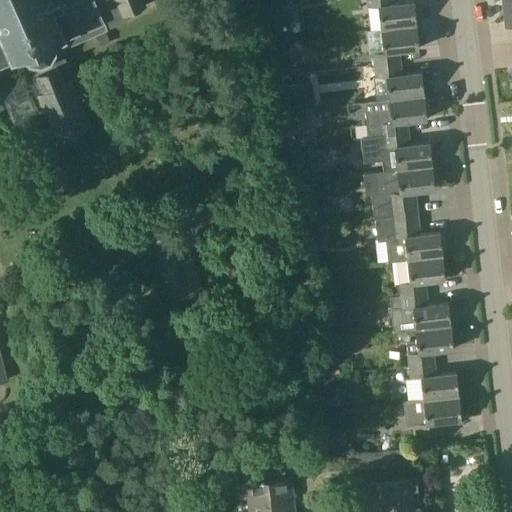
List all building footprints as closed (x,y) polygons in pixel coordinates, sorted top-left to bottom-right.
[(0,0),(0,73),(23,63),(24,63),(27,69),(39,72),(54,66),(61,54),(60,48),(126,20),(123,14),(119,15),(112,0),(82,0),(66,7),(63,0),(0,0)] [(112,0),(119,15),(123,14),(144,5),(141,0),(112,0)] [(380,29),(417,25),(414,1),(393,4),(392,0),(366,0),(367,7),(378,5),(380,29)] [(511,0),(503,0),(507,23),(511,22),(511,0)] [(277,21),(294,19),(291,1),(275,3),(277,21)] [(374,65),(400,62),(399,50),(419,48),(417,25),(380,29),(383,52),(373,53),(374,65)] [(92,123),(60,48),(61,54),(54,66),(39,72),(27,69),(24,63),(23,63),(56,138),(92,123)] [(386,76),(388,99),(425,95),(422,72),(401,74),(400,62),(374,65),(375,78),(386,76)] [(312,83),(290,86),(292,106),(315,103),(312,83)] [(369,137),(382,135),(408,132),(407,121),(427,118),(425,95),(388,99),(390,111),(366,114),(369,137)] [(283,111),(285,129),(308,126),(306,108),(283,111)] [(396,158),(397,169),(433,165),(430,142),(410,144),(408,132),(382,135),(384,147),(377,147),(378,160),(396,158)] [(307,151),(290,152),(293,181),(310,179),(307,151)] [(374,218),(377,217),(417,213),(415,191),(435,188),(433,165),(397,169),(377,172),(380,191),(371,192),(374,218)] [(390,262),(395,261),(443,255),(440,231),(420,234),(417,213),(377,217),(380,241),(387,240),(390,262)] [(310,227),(305,240),(321,246),(326,234),(310,227)] [(182,230),(150,242),(172,302),(203,291),(182,230)] [(401,295),(425,292),(424,281),(446,278),(443,255),(395,261),(398,284),(400,283),(401,295)] [(401,295),(391,297),(392,309),(391,309),(394,332),(451,325),(448,302),(427,304),(425,292),(401,295)] [(311,329),(335,326),(332,308),(309,311),(311,329)] [(408,354),(409,366),(433,362),(432,351),(454,348),(451,325),(415,330),(417,353),(408,354)] [(433,362),(409,366),(410,377),(405,378),(407,401),(423,399),(459,395),(457,372),(434,374),(433,362)] [(334,376),(319,377),(321,396),(336,395),(334,376)] [(423,399),(407,401),(405,401),(408,425),(415,424),(417,436),(441,433),(440,421),(462,418),(459,395),(423,399)] [(324,448),(346,446),(345,432),(323,434),(323,438),(324,448)] [(322,471),(412,461),(415,460),(413,447),(320,458),(322,471)] [(285,478),(285,471),(263,473),(263,478),(261,478),(261,481),(245,482),(248,504),(294,499),(291,477),(285,478)] [(420,511),(416,475),(393,477),(370,480),(373,511),(420,511)] [(295,511),(294,499),(248,504),(248,511),(295,511)]
